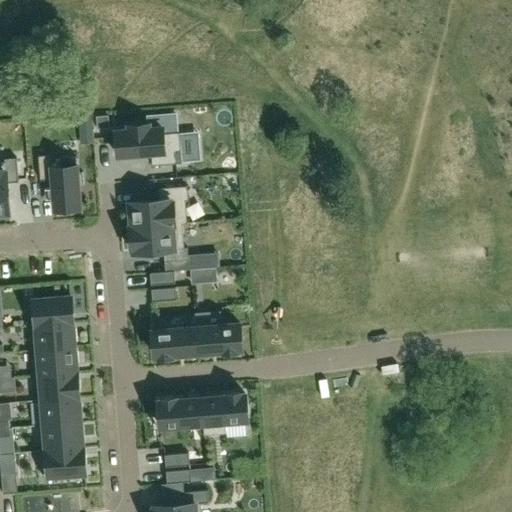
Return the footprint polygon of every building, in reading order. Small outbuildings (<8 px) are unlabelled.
[(129,130),(116,131),(118,156),(151,154),(152,165),(176,164),(175,152),(181,152),(179,133),(163,134),(163,127),(150,128),(150,125),(128,126),(129,130)] [(51,155),(38,156),(40,180),(52,179),(55,209),(80,207),(79,187),(84,187),(83,172),(78,173),(76,156),(51,158),(51,155)] [(5,167),(0,167),(0,213),(9,213),(7,183),(19,182),(17,158),(4,159),(5,167)] [(131,226),(129,227),(129,228),(183,223),(187,223),(185,199),(189,198),(188,186),(159,188),(160,200),(129,203),(131,226)] [(183,223),(129,228),(131,250),(133,250),(133,252),(163,250),(164,262),(189,261),(188,248),(185,248),(183,223)] [(165,272),(150,273),(151,285),(175,284),(174,272),(165,272)] [(175,288),(151,289),(152,302),(157,301),(176,300),(175,288)] [(73,323),(71,296),(34,299),(36,325),(73,322),(73,323)] [(75,347),(73,323),(73,322),(36,325),(38,349),(38,350),(75,347)] [(242,349),(239,323),(196,326),(198,352),(224,350),(224,351),(238,350),(238,349),(242,349)] [(198,352),(196,326),(153,330),(155,356),(159,356),(173,355),(173,354),(198,352)] [(77,371),(75,347),(38,350),(38,349),(33,350),(35,377),(40,376),(40,375),(60,374),(77,372),(77,371)] [(77,371),(77,372),(60,374),(40,375),(40,376),(42,401),(79,398),(77,371)] [(228,395),(202,397),(204,423),(205,435),(227,433),(226,421),(248,420),(245,394),(242,394),(242,393),(228,394),(228,395)] [(204,423),(202,397),(176,399),(162,400),(162,401),(158,401),(161,427),(204,423)] [(81,422),(79,398),(42,401),(44,425),(81,422)] [(0,421),(0,429),(10,428),(9,420),(0,421)] [(83,447),(81,422),(44,425),(39,425),(41,451),(83,447)] [(0,437),(10,436),(10,428),(0,429),(0,437)] [(83,447),(41,451),(43,477),(85,474),(83,447)] [(189,453),(165,455),(166,467),(190,465),(189,453)] [(15,493),(12,454),(0,454),(0,461),(3,494),(15,493)] [(190,469),(166,471),(167,483),(191,482),(190,469)] [(201,511),(201,504),(201,503),(208,502),(207,490),(183,492),(184,504),(154,507),(154,509),(152,509),(152,511),(201,511)]
